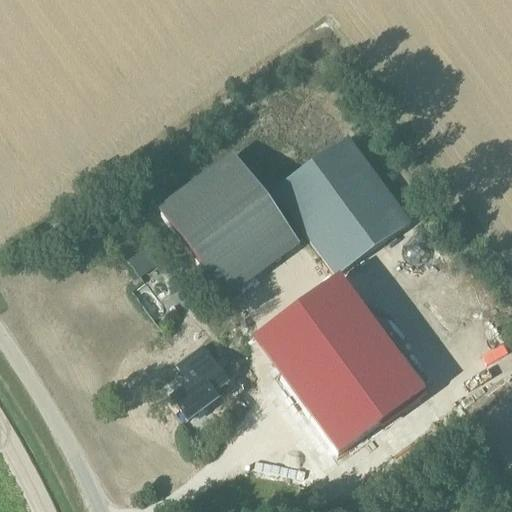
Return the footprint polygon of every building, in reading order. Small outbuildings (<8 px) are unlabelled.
[(335,280),(410,225),(347,139),(272,194),(335,280)] [(236,162),(161,216),(220,298),(295,243),(236,162)] [(337,459),(422,396),(365,319),(280,381),(337,459)] [(189,385),(169,400),(186,423),(217,401),(212,395),(227,384),(201,349),(176,368),(189,385)] [(252,401),(266,401),(266,376),(252,376),(252,401)]
